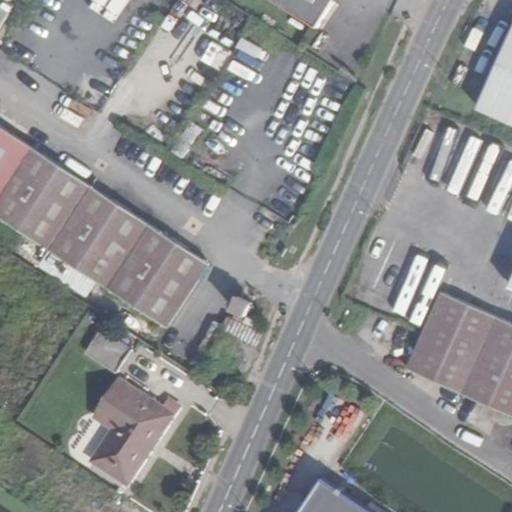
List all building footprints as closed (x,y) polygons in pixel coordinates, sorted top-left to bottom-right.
[(336,0),(271,0),(317,31),(336,0)] [(511,120),(511,32),(478,105),(511,120)] [(207,262),(0,127),(0,216),(168,325),(207,262)] [(511,411),(511,320),(444,290),(411,367),(511,411)] [(237,311),(248,317),(254,303),(239,295),(232,309),(237,311)] [(228,330),(257,343),(266,326),(248,317),(237,311),(228,330)] [(104,329),(87,353),(118,374),(134,349),(104,329)] [(211,359),(222,365),(235,337),(224,332),(211,359)] [(172,415),(163,410),(123,383),(99,417),(118,431),(98,460),(129,481),(172,415)] [(163,410),(172,415),(176,418),(182,410),(170,401),(163,410)] [(383,511),(328,474),(301,511),(383,511)]
